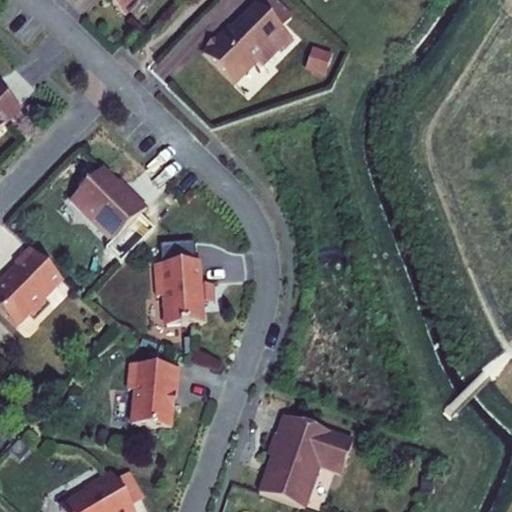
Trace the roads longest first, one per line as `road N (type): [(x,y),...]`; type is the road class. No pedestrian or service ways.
road 1 (residential): [(190,511),(263,314),(265,252),(236,195),(118,81)]
road 2 (residential): [(118,81),(0,200)]
road 3 (residential): [(118,81),(28,0)]
